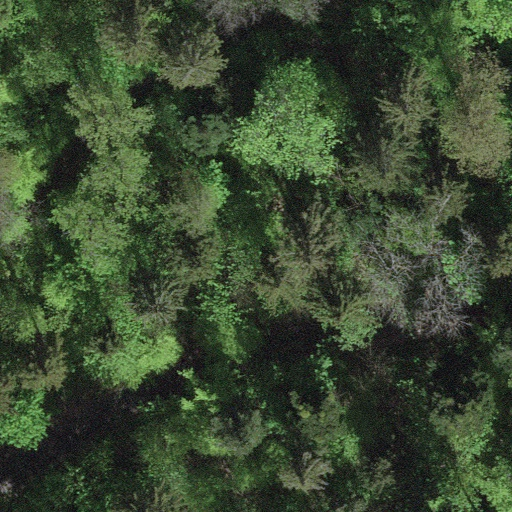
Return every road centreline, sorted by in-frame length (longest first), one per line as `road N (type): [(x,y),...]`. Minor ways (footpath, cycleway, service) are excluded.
road 1 (residential): [(511,273),(226,347),(103,404),(0,470)]
road 2 (track): [(0,231),(101,73),(138,38),(262,0)]
